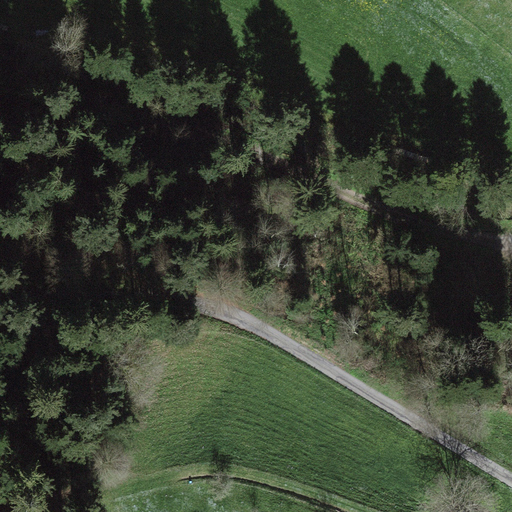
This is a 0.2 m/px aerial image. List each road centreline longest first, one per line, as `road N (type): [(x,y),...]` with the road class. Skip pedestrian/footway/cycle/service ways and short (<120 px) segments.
road 1 (track): [(0,272),(145,270),(261,306),(511,483)]
road 2 (track): [(142,480),(220,468),(364,511)]
